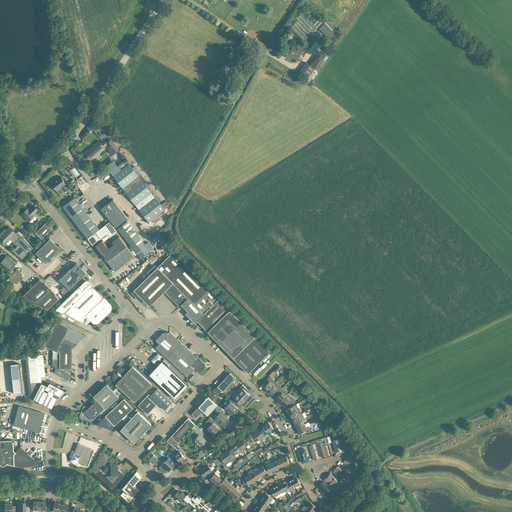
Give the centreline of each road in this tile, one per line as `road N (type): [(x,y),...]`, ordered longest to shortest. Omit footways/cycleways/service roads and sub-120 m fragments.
road 1 (residential): [(55,421),(129,453),(143,449),(224,362),(176,319),(146,329)]
road 2 (tertiary): [(29,181),(87,116),(163,0)]
road 3 (residential): [(128,307),(29,181)]
